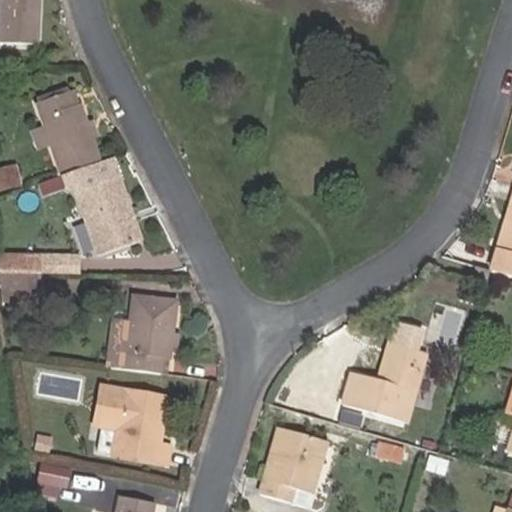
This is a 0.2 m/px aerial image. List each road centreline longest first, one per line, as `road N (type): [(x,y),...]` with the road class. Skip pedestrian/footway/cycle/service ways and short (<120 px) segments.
road 1 (residential): [(260,345),(409,248),(471,175),(511,37)]
road 2 (residential): [(260,345),(99,0)]
road 3 (residential): [(216,511),(260,345)]
